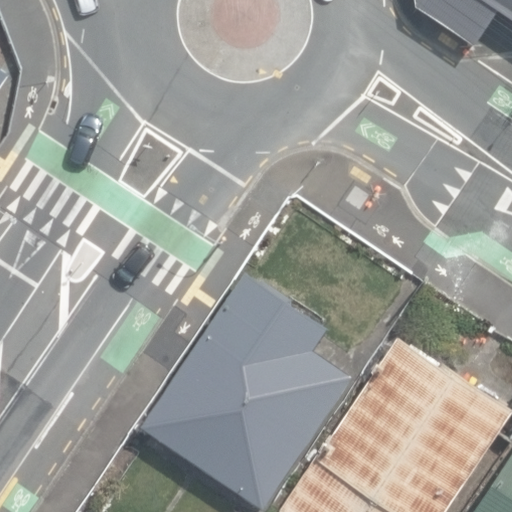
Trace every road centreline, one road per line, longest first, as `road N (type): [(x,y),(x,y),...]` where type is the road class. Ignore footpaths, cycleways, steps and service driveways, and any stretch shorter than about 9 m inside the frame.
road 1 (tertiary): [(192,97),(0,376)]
road 2 (residential): [(511,178),(337,60)]
road 3 (tertiary): [(337,60),(288,104),(222,110),(192,97)]
